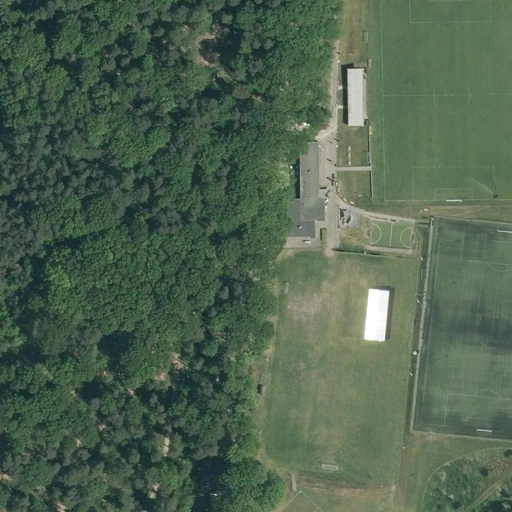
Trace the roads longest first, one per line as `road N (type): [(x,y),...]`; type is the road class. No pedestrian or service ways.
road 1 (track): [(144,511),(164,450),(178,334),(179,202),(154,153),(0,31)]
road 2 (track): [(30,511),(178,334)]
road 3 (track): [(154,153),(201,73),(221,0)]
